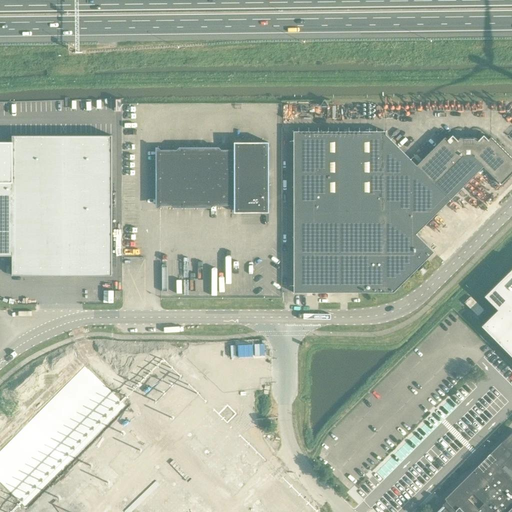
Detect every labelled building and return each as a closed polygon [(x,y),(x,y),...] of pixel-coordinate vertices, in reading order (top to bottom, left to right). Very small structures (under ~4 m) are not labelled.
[(488,140),(483,135),(478,141),(476,138),(460,138),(457,141),(452,135),(447,140),(445,138),(417,166),(385,135),(385,132),(293,132),(294,293),(393,293),(434,252),(416,234),(483,167),(501,185),(511,173),(511,158),(491,137),(488,140)] [(0,256),(12,256),(12,276),(112,276),(112,136),(12,136),(12,142),(0,142),(0,256)] [(158,206),(234,206),(234,213),(241,213),(268,213),(268,143),(234,143),(234,150),(158,150),(158,206)] [(497,310),(481,326),(511,357),(511,268),(484,297),(497,310)] [(470,297),(464,303),(478,316),(484,310),(470,297)] [(316,511),(183,375),(156,401),(139,384),(11,511),(316,511)] [(481,463),(479,465),(498,483),(492,488),(507,503),(511,498),(511,431),(494,450),(486,458),(485,456),(480,461),(481,463)] [(446,500),(442,504),(444,506),(450,511),(511,511),(511,498),(507,503),(492,488),(498,483),(479,465),(445,499),(446,500)]
